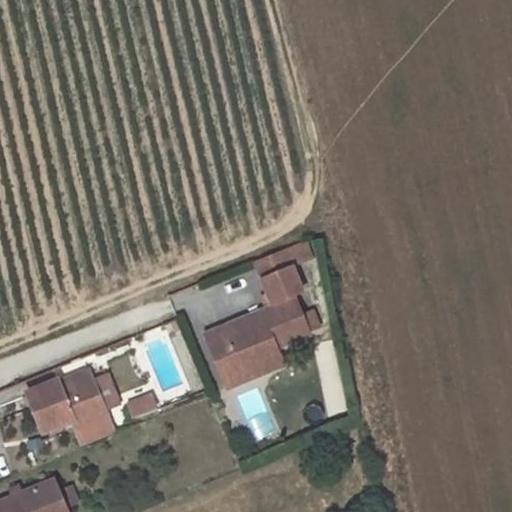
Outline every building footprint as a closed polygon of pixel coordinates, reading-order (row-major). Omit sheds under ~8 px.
[(313,237),(293,245),(300,263),(320,256),(313,237)] [(291,290),(308,283),(300,263),(293,245),(263,256),(281,302),(212,329),(235,387),(259,378),(251,357),(284,344),(282,341),(315,328),(302,295),(294,297),(291,290)] [(284,344),(251,357),(259,378),(292,365),(284,344)] [(90,369),(59,381),(63,390),(93,378),(90,369)] [(59,381),(27,394),(41,430),(73,418),(76,426),(108,413),(93,378),(63,390),(59,381)] [(128,402),(134,416),(156,407),(149,393),(128,402)] [(66,511),(51,475),(0,496),(0,511),(66,511)]
